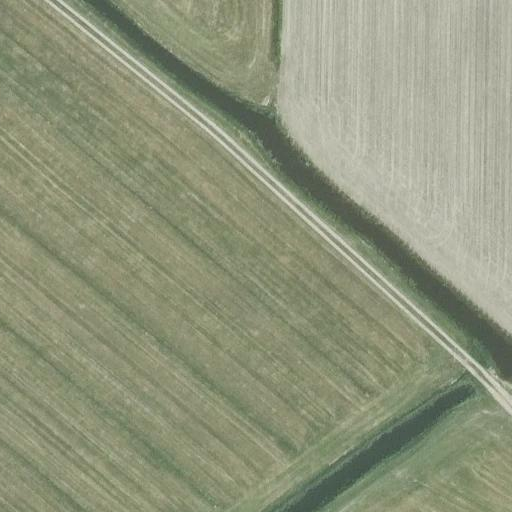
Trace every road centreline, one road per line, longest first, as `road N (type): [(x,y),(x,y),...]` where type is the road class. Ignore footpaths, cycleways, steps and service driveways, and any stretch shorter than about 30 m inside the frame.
road 1 (track): [(511,401),(288,193),(55,0)]
road 2 (track): [(511,332),(327,164),(291,116),(253,97),(130,0)]
